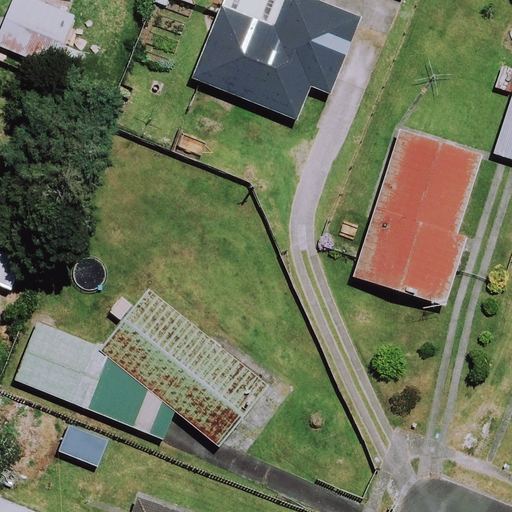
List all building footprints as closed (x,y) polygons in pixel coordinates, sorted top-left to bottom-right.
[(75,21),(26,0),(12,0),(0,28),(0,50),(75,83),(86,58),(63,48),(75,21)] [(281,0),(271,27),(221,7),(191,82),(294,123),(308,87),(328,95),(358,21),(305,0),(281,0)] [(511,94),(492,157),(511,163),(511,94)] [(481,158),(402,132),(353,279),(442,309),(463,246),(452,243),(481,158)] [(266,387),(145,296),(102,352),(36,325),(13,382),(149,437),(162,405),(219,448),(266,387)] [(0,511),(26,511),(0,501),(0,511)]
